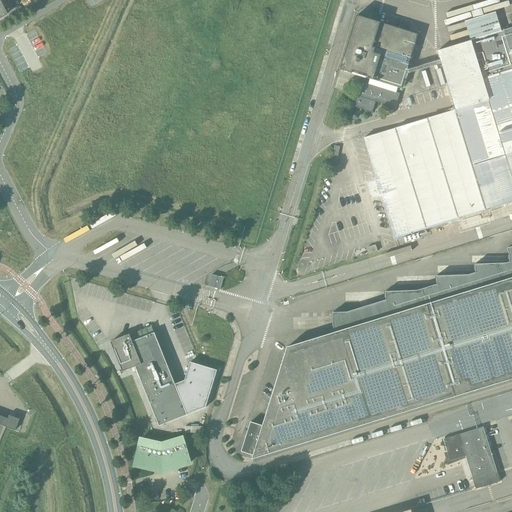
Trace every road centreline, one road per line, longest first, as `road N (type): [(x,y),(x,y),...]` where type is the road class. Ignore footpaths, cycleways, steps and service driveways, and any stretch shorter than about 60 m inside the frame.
road 1 (tertiary): [(116,511),(92,418),(47,345),(8,306)]
road 2 (unclassified): [(8,306),(57,255),(211,299)]
